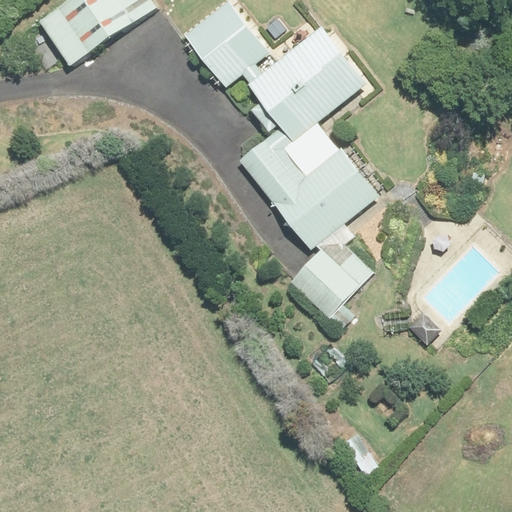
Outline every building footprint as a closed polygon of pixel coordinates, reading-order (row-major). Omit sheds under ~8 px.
[(61,0),(39,14),(68,61),(165,0),(61,0)] [(235,2),(187,42),(228,91),(244,76),(251,84),(248,87),(261,104),(255,109),(270,130),(276,124),(281,130),(241,163),(313,250),(385,192),(326,123),(374,86),(321,28),(266,73),(259,65),(276,51),(235,2)] [(324,250),(292,284),(335,325),(379,276),(351,252),(340,264),(324,250)] [(432,342),(446,326),(428,310),(413,326),(432,342)] [(366,436),(351,444),(372,481),(387,473),(366,436)]
